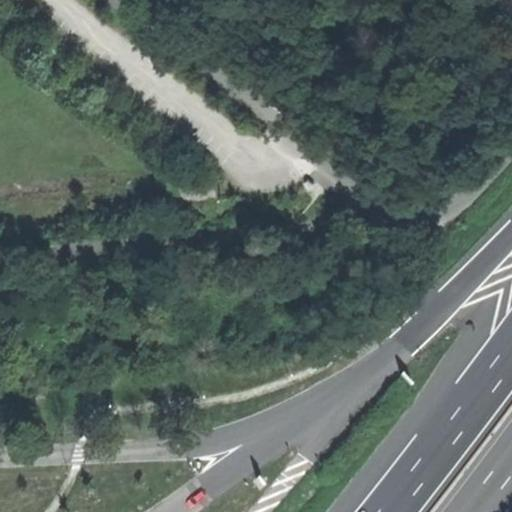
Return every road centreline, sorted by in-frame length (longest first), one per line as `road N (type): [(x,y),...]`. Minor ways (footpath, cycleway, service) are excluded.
road 1 (residential): [(362,193),(119,0)]
road 2 (trunk): [(511,350),(385,511)]
road 3 (trunk): [(511,232),(389,359)]
